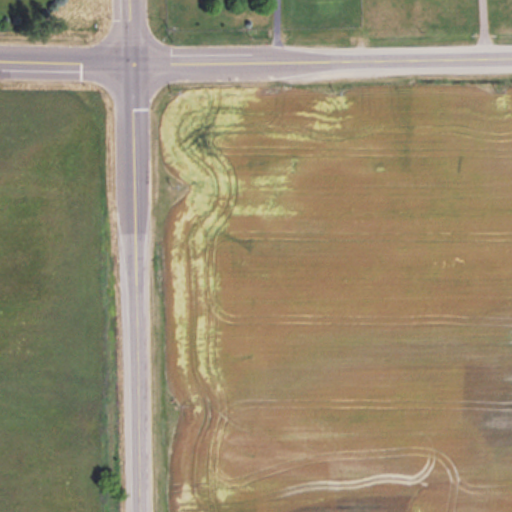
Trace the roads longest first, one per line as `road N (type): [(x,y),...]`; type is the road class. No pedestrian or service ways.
road 1 (tertiary): [(142,511),(132,0)]
road 2 (tertiary): [(511,53),(0,57)]
